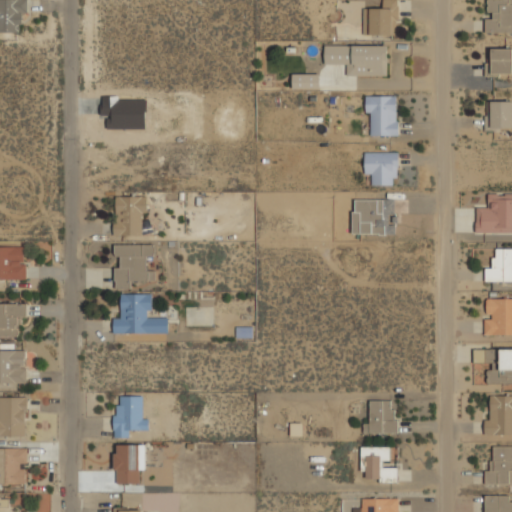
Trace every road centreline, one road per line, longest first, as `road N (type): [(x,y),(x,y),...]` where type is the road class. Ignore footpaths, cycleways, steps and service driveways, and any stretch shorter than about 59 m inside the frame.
road 1 (residential): [(71,0),(72,511)]
road 2 (residential): [(442,0),(442,511)]
